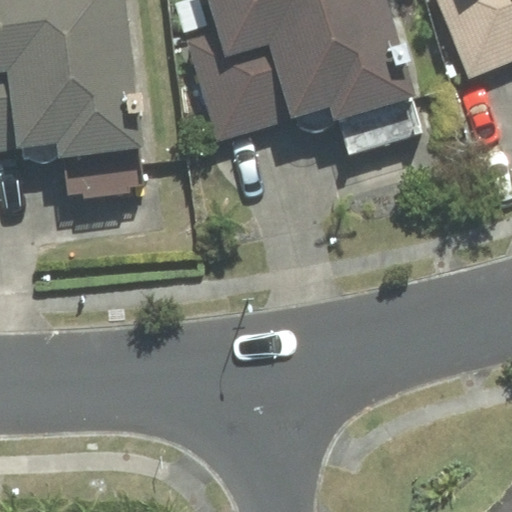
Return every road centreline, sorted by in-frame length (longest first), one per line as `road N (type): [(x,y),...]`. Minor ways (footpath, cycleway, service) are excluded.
road 1 (residential): [(240,369),(434,333),(511,308)]
road 2 (residential): [(0,385),(240,369)]
road 3 (residential): [(267,511),(240,369)]
